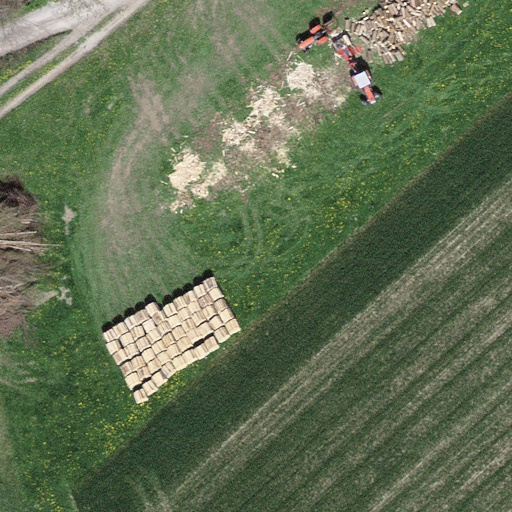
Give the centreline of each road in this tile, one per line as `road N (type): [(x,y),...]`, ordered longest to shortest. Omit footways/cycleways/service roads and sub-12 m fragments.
road 1 (track): [(0,102),(125,2)]
road 2 (track): [(0,42),(64,15),(125,2)]
